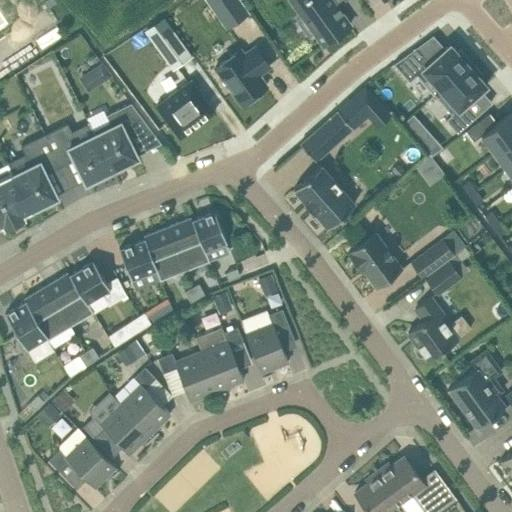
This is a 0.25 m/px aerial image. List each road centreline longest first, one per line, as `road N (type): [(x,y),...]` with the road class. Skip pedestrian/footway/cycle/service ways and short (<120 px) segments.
road 1 (residential): [(119,511),(195,434),(281,399),(308,400),(351,450)]
road 2 (residential): [(233,171),(324,270),(415,396)]
road 3 (residential): [(444,0),(233,171)]
road 4 (residential): [(0,273),(92,219),(215,168),(233,171)]
road 5 (residential): [(499,511),(415,396)]
